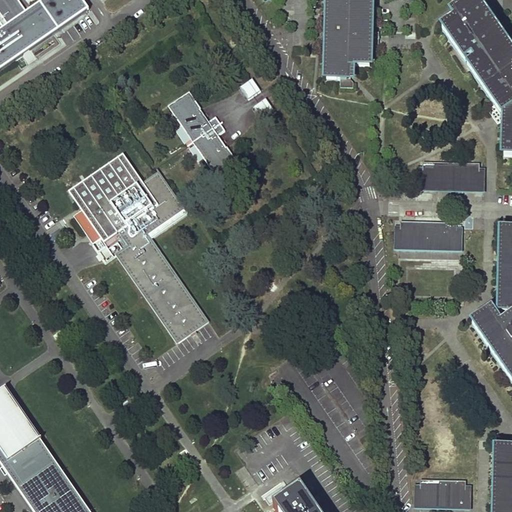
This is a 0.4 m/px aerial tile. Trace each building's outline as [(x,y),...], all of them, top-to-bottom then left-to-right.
[(39,57),(33,48),(88,10),(81,0),(0,0),(0,71),(20,58),(26,66),(39,57)] [(362,71),(369,71),(371,22),(371,0),(329,0),(328,40),(328,57),(327,80),(341,80),(340,89),(354,89),(354,84),(354,79),(352,70),(362,71)] [(511,56),(473,1),(443,21),(448,27),(442,31),(468,69),(497,111),(493,114),(495,117),(498,120),(504,116),(505,118),(505,159),(511,158),(511,56)] [(261,92),(253,80),(241,88),(249,100),(261,92)] [(209,123),(190,96),(171,108),(217,177),(236,164),(217,136),(224,132),(215,119),(209,123)] [(274,111),(266,99),(254,107),(263,119),(274,111)] [(105,170),(69,196),(78,209),(80,211),(82,214),(74,219),(77,223),(139,179),(124,157),(105,170)] [(480,165),(423,163),(423,171),(419,171),(419,189),(483,191),(483,172),(480,172),(480,165)] [(185,212),(159,173),(143,184),(139,179),(77,223),(92,245),(101,239),(102,240),(104,242),(119,232),(130,249),(117,258),(177,345),(208,325),(148,237),(185,212)] [(457,224),(401,223),(401,230),(397,230),(397,249),(461,250),(461,232),(457,232),(457,224)] [(511,232),(503,233),(500,315),(493,314),(485,314),(485,318),(479,322),(473,326),(511,382),(511,232)] [(95,271),(104,280),(108,276),(99,267),(95,271)] [(0,463),(13,483),(33,511),(88,511),(41,442),(5,390),(0,393),(0,463)] [(511,511),(511,450),(497,451),(495,511),(511,511)] [(282,453),(249,470),(257,484),(289,467),(282,453)] [(466,491),(466,482),(449,482),(420,481),(420,486),(420,490),(416,490),(416,507),(448,508),(465,508),(469,508),(470,491),(466,491)] [(316,511),(301,489),(292,495),(290,497),(275,507),(277,511),(316,511)]
